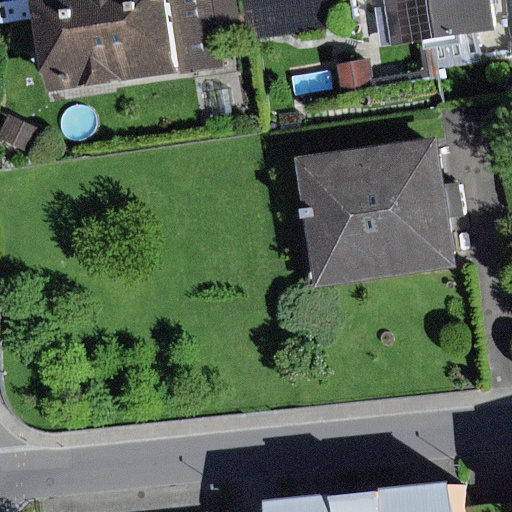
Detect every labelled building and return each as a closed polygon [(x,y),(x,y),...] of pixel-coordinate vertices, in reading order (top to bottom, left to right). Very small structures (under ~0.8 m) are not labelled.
[(212,0),(69,0),(82,88),(222,68),(212,0)] [(256,0),(258,30),(329,26),(327,0),(256,0)] [(511,0),(401,0),(408,39),(511,23),(511,0)] [(466,134),(317,160),(339,286),(487,260),(466,134)] [(478,511),(476,490),(283,511),(282,511),(478,511)]
